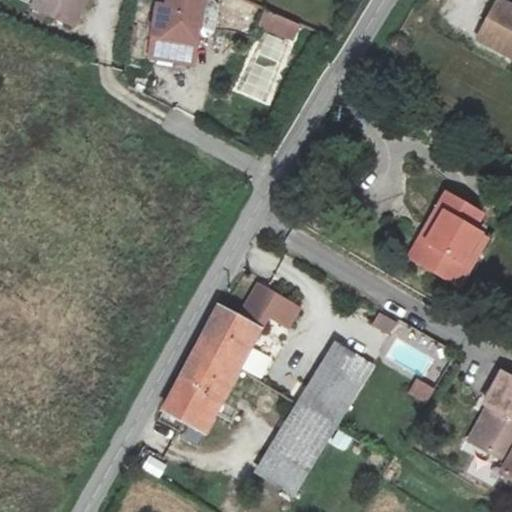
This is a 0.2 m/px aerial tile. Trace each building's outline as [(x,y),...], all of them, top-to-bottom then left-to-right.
[(86,0),(35,0),(34,6),(77,23),(86,0)] [(157,5),(152,39),(197,45),(204,0),(166,0),(166,6),(157,5)] [(480,38),(511,54),(511,8),(499,1),(480,38)] [(268,11),(261,27),(293,41),(300,26),(268,11)] [(195,62),(197,45),(152,39),(149,55),(195,62)] [(487,235),(473,227),(481,213),(445,193),(408,259),(458,287),(487,235)] [(257,284),(240,316),(261,327),(268,314),(290,326),(299,308),(257,284)] [(251,344),(261,327),(240,316),(221,305),(164,409),(206,431),(251,344)] [(381,311),(373,323),(391,334),(398,322),(381,311)] [(277,352),(283,340),(264,331),(258,343),(277,352)] [(334,343),(258,471),(295,494),(372,365),(334,343)] [(493,406),(473,442),(503,459),(511,442),(511,376),(502,371),(485,402),(493,406)] [(416,380),(410,393),(430,403),(436,389),(416,380)] [(511,454),(501,473),(511,479),(511,454)] [(148,456),(143,471),(162,477),(167,462),(148,456)]
